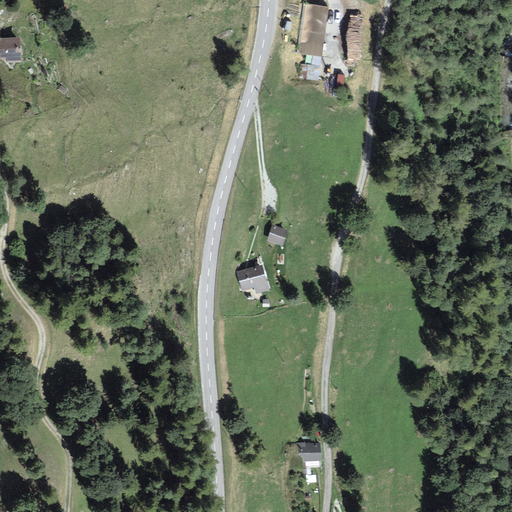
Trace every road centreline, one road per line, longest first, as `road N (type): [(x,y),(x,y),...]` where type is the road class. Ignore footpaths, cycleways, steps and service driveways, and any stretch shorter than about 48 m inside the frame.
road 1 (tertiary): [(217,511),(208,275),(268,0)]
road 2 (track): [(388,0),(366,159),(336,267),(324,391),(325,511)]
road 3 (track): [(67,511),(66,450),(35,400),(42,334),(4,271),(0,180)]
